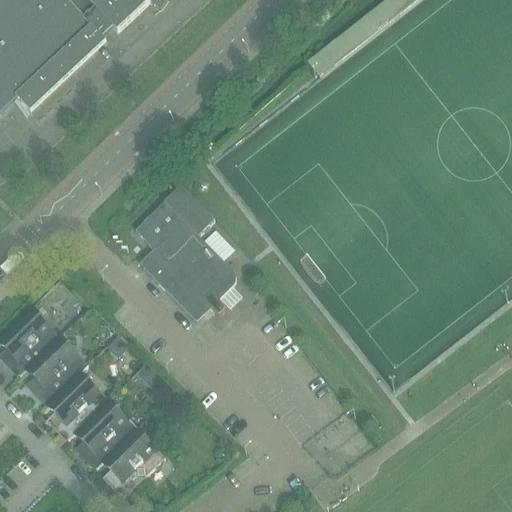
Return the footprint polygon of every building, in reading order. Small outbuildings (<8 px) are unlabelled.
[(0,0),(0,118),(17,103),(31,117),(106,46),(103,42),(113,32),(117,36),(150,5),(160,13),(168,2),(165,0),(0,0)] [(146,267),(143,271),(193,323),(197,319),(200,323),(233,291),(236,286),(236,280),(233,275),(199,240),(215,225),(181,190),(136,234),(154,253),(143,264),(146,267)] [(20,380),(27,373),(58,342),(30,313),(0,341),(0,345),(8,354),(0,361),(1,362),(2,361),(20,380)] [(30,390),(47,408),(80,375),(85,370),(58,342),(27,373),(36,382),(28,390),(29,391),(30,390)] [(68,444),(76,437),(108,404),(80,375),(47,408),(57,418),(48,426),(49,427),(51,426),(68,444)] [(96,472),(104,465),(137,434),(108,404),(76,437),(85,446),(76,454),(77,455),(79,454),(96,472)] [(137,434),(104,465),(113,475),(104,483),(105,484),(106,483),(124,501),(164,462),(137,434)]
